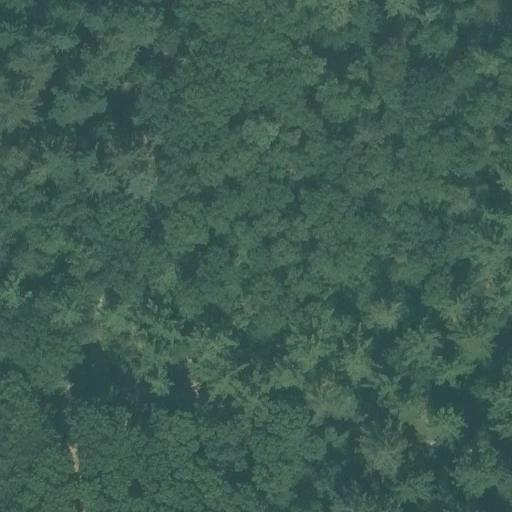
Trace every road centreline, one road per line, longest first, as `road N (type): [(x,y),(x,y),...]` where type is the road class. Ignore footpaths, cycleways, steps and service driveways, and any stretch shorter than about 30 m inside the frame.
road 1 (track): [(511,458),(139,391),(76,342)]
road 2 (track): [(87,354),(161,164),(246,0)]
